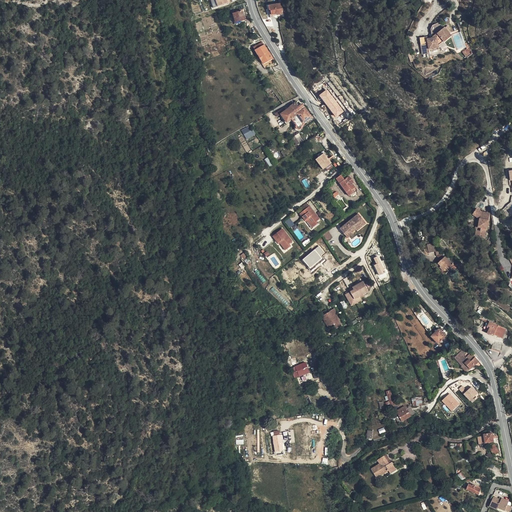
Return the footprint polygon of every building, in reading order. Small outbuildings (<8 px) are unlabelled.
[(216,11),(212,0),(208,0),(212,12),(216,11)] [(226,0),(212,0),(216,11),(231,7),(230,3),(228,3),(227,0),(226,0)] [(281,7),(268,9),(270,20),(283,18),(281,7)] [(242,16),(232,18),(234,28),(244,26),(242,16)] [(422,36),(415,39),(418,46),(424,43),(427,48),(435,45),(435,44),(439,39),(441,39),(447,32),(439,25),(433,31),(433,34),(423,38),(422,36)] [(468,49),(465,43),(463,44),(459,46),(462,53),(468,49)] [(269,62),(260,46),(251,52),(261,67),(269,62)] [(319,95),(336,118),(344,111),(327,89),(319,95)] [(289,122),(291,124),(304,114),(299,107),(295,110),(292,106),(288,108),(289,110),(278,117),(284,125),(289,122)] [(304,114),(291,124),(294,128),(296,127),(298,128),(300,126),(301,127),(309,121),(304,114)] [(246,139),(256,134),(253,129),(250,131),(247,126),(241,130),(246,139)] [(300,134),(293,137),(296,144),(303,141),(300,134)] [(321,158),(312,164),(320,174),(328,167),(321,158)] [(356,192),(352,187),(350,185),(352,183),(349,179),(342,184),(338,179),(334,183),(348,198),(356,192)] [(480,216),(479,225),(481,225),(481,228),(476,228),(476,233),(484,235),(485,227),(487,227),(490,211),(483,210),(477,206),(473,212),(480,216)] [(304,214),(317,229),(318,228),(316,226),(319,223),(308,210),(304,214)] [(312,232),(317,229),(304,214),(298,218),(304,226),(306,225),(312,232)] [(359,216),(341,231),(346,236),(351,232),(352,233),(357,229),(359,231),(366,225),(359,216)] [(290,223),(286,226),(291,232),(295,229),(290,223)] [(292,245),(280,232),(271,240),(277,247),(279,246),(285,254),(290,250),(289,248),(292,245)] [(433,243),(427,244),(429,253),(435,252),(433,243)] [(321,256),(325,252),(318,245),(302,260),(311,270),(324,259),(321,256)] [(379,255),(373,257),(376,264),(374,265),(378,276),(386,273),(379,255)] [(444,259),(438,264),(433,269),(435,272),(437,271),(442,277),(449,271),(452,268),(448,263),(449,262),(447,260),(446,261),(444,259)] [(257,270),(255,272),(263,282),(266,280),(257,270)] [(353,285),(349,287),(344,290),(351,302),(361,296),(359,291),(367,286),(362,277),(352,282),(353,285)] [(330,310),(329,306),(320,311),(326,323),(332,320),(334,324),(339,321),(334,308),(330,310)] [(486,325),(490,319),(486,316),(482,323),(486,325)] [(504,327),(490,319),(486,325),(488,326),(486,330),(489,332),(490,330),(500,335),(504,327)] [(434,326),(427,331),(433,340),(441,335),(434,326)] [(501,340),(491,337),(489,346),(498,349),(501,340)] [(468,369),(469,368),(463,361),(468,357),(467,355),(465,356),(460,350),(453,357),(461,365),(463,363),(468,369)] [(463,361),(469,368),(472,366),(474,368),(480,363),(472,354),(468,357),(463,361)] [(295,378),(310,372),(306,362),(290,368),(295,378)] [(464,372),(468,369),(463,363),(461,365),(459,367),(464,372)] [(463,394),(466,390),(462,386),(458,389),(463,394)] [(463,393),(468,400),(478,394),(473,386),(463,393)] [(452,412),(460,403),(449,393),(441,401),(452,412)] [(411,398),(413,406),(423,405),(421,396),(411,398)] [(398,414),(405,410),(402,405),(395,410),(398,414)] [(409,416),(405,410),(398,414),(403,420),(409,416)] [(493,437),(492,434),(492,432),(484,433),(484,435),(485,442),(486,441),(493,440),(493,437)] [(284,435),(275,436),(276,450),(286,449),(284,435)] [(490,448),(491,450),(495,454),(500,450),(495,444),(490,448)] [(391,471),(392,471),(402,466),(400,460),(397,462),(393,454),(386,456),(388,460),(378,464),(381,472),(386,471),(386,472),(391,471)] [(483,489),(470,483),(468,489),(476,493),(478,494),(480,495),(483,489)] [(496,497),(493,503),(501,507),(503,508),(507,511),(511,501),(505,498),(504,501),(501,499),(496,497)]
